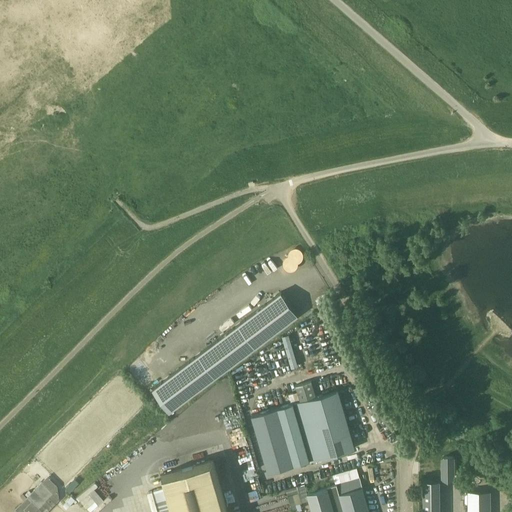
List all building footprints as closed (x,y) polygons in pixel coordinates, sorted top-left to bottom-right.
[(281,291),(153,388),(170,410),(298,314),(281,291)] [(291,367),(299,365),(292,333),(284,334),(291,367)] [(291,402),(252,414),(268,471),(309,459),(310,461),(355,448),(338,389),(315,395),(311,381),(295,387),(296,389),(299,400),(294,402),(291,402)] [(296,389),(288,392),(291,402),(294,402),(299,400),(296,389)] [(440,447),(435,436),(429,439),(435,450),(440,447)] [(224,511),(209,461),(161,475),(165,487),(153,490),(159,511),(224,511)] [(316,489),(323,511),(369,511),(356,468),(332,475),(335,484),(316,489)] [(44,511),(46,511),(60,499),(42,482),(16,509),(18,511),(27,511),(24,509),(33,500),(44,511)] [(100,502),(88,489),(78,498),(90,511),(100,502)] [(307,492),(312,511),(323,511),(316,489),(307,492)] [(468,511),(490,511),(490,490),(468,490),(468,511)] [(298,511),(293,494),(288,495),(292,511),(298,511)] [(75,499),(71,495),(63,505),(66,508),(75,499)]
